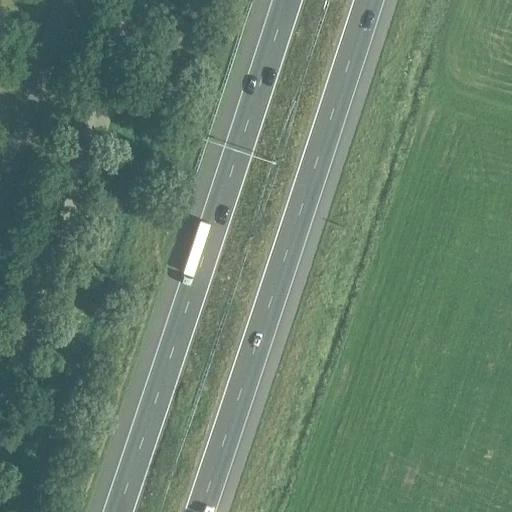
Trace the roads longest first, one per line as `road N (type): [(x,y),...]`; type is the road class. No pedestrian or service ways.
road 1 (motorway): [(274,0),(107,511)]
road 2 (motorway): [(203,511),(370,0)]
